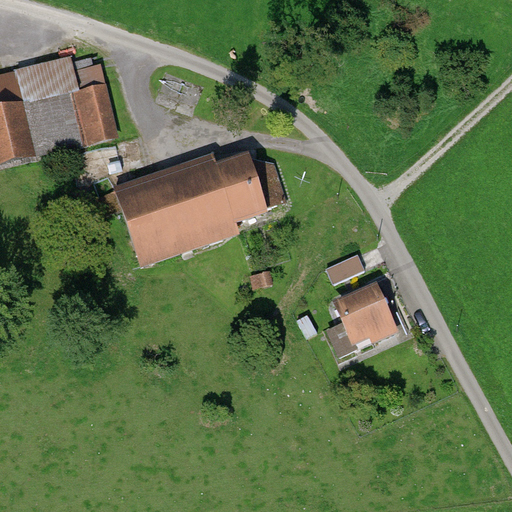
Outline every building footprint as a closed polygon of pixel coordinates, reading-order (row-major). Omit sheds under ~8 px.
[(96,65),(0,84),(0,186),(45,175),(43,168),(124,147),(108,73),(98,76),(96,65)] [(220,168),(123,199),(148,276),(245,244),(243,237),(277,226),(273,216),(293,210),(279,168),(260,174),(257,167),(224,178),(220,168)] [(326,273),(335,290),(367,274),(358,256),(326,273)] [(273,275),(251,278),(254,292),(275,289),(273,275)] [(378,287),(333,308),(341,326),(325,334),(339,364),(400,336),(378,287)]
